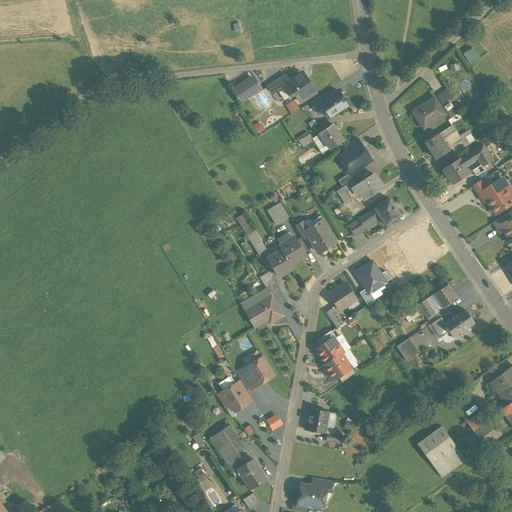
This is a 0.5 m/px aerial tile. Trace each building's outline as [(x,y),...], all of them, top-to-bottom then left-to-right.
[(472,49),(464,55),(469,63),(477,57),(472,49)] [(289,81),(282,85),(282,86),(289,96),(294,93),(300,102),(315,92),(302,72),(289,81)] [(241,103),(262,89),(253,74),(233,88),(241,103)] [(285,75),(268,87),(272,93),(282,86),(282,85),(289,81),(285,75)] [(452,98),(446,89),(438,94),(444,103),(452,98)] [(326,99),(318,104),(319,107),(325,116),(328,114),(329,116),(332,115),(335,115),(337,114),(337,111),(347,104),(338,91),(326,99)] [(323,94),(309,103),(314,111),(319,107),(318,104),(326,99),(323,94)] [(429,105),(415,114),(424,128),(446,114),(435,97),(427,102),(429,105)] [(291,113),(299,108),(293,99),(285,104),(291,113)] [(454,110),(447,114),(451,122),(458,118),(454,110)] [(333,125),(319,134),(329,149),(343,140),(333,125)] [(452,125),(439,133),(442,139),(455,130),(452,125)] [(309,133),(299,140),(303,145),(314,139),(309,133)] [(438,133),(425,142),(436,158),(449,150),(442,139),(439,133),(438,133)] [(356,138),(342,148),(345,153),(360,144),(356,138)] [(461,139),(451,146),(456,153),(466,147),(461,139)] [(345,153),(339,158),(350,174),(354,172),(356,172),(359,170),(360,167),(370,161),(365,155),(362,154),(360,151),(361,150),(362,147),(360,144),(345,153)] [(483,144),(474,150),(478,157),(482,163),(483,164),(491,159),(483,144)] [(474,150),(460,159),(465,166),(478,157),(474,150)] [(459,158),(443,169),(453,184),(469,173),(465,166),(460,159),(459,158)] [(482,163),(472,170),(476,176),(486,169),(483,164),(482,163)] [(355,186),(347,192),(350,197),(359,192),(364,200),(382,188),(373,174),(355,186)] [(347,175),(337,181),(342,187),(352,181),(347,175)] [(484,178),(473,185),(479,194),(489,187),(484,178)] [(342,187),(336,191),(345,206),(352,201),(350,197),(347,192),(355,186),(352,181),(342,187)] [(489,187),(479,194),(484,202),(487,200),(496,213),(511,202),(511,194),(511,193),(509,195),(503,186),(498,189),(494,184),(489,187)] [(389,199),(374,209),(379,216),(385,226),(400,216),(389,199)] [(281,202),(267,211),(275,225),(289,216),(281,202)] [(374,209),(358,220),(363,227),(379,216),(374,209)] [(506,213),(493,222),(499,232),(511,225),(508,220),(510,218),(506,213)] [(242,215),(236,218),(247,236),(252,233),(242,215)] [(511,216),(510,218),(508,220),(511,225),(499,232),(500,233),(504,230),(510,239),(509,242),(511,244),(511,216)] [(358,220),(348,225),(355,237),(365,230),(363,227),(358,220)] [(303,221),(295,226),(302,238),(307,235),(305,231),(308,229),(303,221)] [(334,241),(322,221),(308,229),(305,231),(307,235),(317,252),(334,241)] [(425,259),(436,251),(421,229),(402,242),(418,264),(425,259)] [(266,253),(254,232),(252,233),(247,236),(259,257),(266,253)] [(293,237),(279,245),(281,249),(290,264),(305,255),(293,237)] [(281,249),(267,257),(279,276),(293,267),(290,264),(281,249)] [(425,259),(418,264),(422,270),(429,265),(425,259)] [(369,294),(386,282),(381,274),(372,261),(355,273),(366,289),(369,294)] [(385,271),(381,274),(386,282),(391,279),(385,271)] [(268,272),(259,277),(266,288),(269,293),(278,288),(268,272)] [(346,283),(329,294),(340,310),(356,299),(346,283)] [(448,284),(434,293),(443,307),(457,298),(448,284)] [(266,288),(240,303),(245,312),(260,303),(260,302),(270,296),(269,293),(266,288)] [(366,289),(359,293),(368,306),(375,302),(369,294),(366,289)] [(270,296),(260,302),(260,303),(245,312),(249,318),(249,319),(254,328),(268,320),(270,324),(284,316),(271,295),(270,296)] [(434,314),(425,299),(418,304),(427,318),(434,314)] [(341,324),(331,309),(326,312),(336,327),(341,324)] [(445,323),(450,331),(456,339),(463,334),(463,335),(469,331),(467,328),(474,323),(465,309),(445,323)] [(441,317),(431,324),(435,330),(445,323),(441,317)] [(445,323),(435,330),(441,338),(450,331),(445,323)] [(331,330),(315,340),(319,347),(331,339),(333,342),(335,341),(337,339),(331,330)] [(409,338),(396,346),(406,361),(419,352),(409,338)] [(319,347),(316,349),(325,363),(340,354),(342,353),(337,345),(335,341),(333,342),(331,339),(319,347)] [(325,363),(323,365),(334,380),(338,378),(349,370),(347,367),(348,366),(340,354),(325,363)] [(262,357),(239,371),(250,389),(258,384),(258,385),(274,376),(262,357)] [(349,370),(338,378),(341,383),(356,373),(351,364),(348,366),(347,367),(349,370)] [(511,366),(491,382),(507,404),(511,400),(511,366)] [(230,376),(222,380),(224,385),(233,381),(230,376)] [(241,380),(235,384),(243,397),(249,394),(241,380)] [(243,397),(235,384),(222,391),(226,396),(231,405),(235,411),(247,403),(243,397)] [(226,396),(220,400),(225,409),(231,405),(226,396)] [(511,400),(507,404),(502,408),(511,421),(511,419),(511,400)] [(328,412),(311,409),(308,422),(306,421),(305,430),(324,433),(328,412)] [(500,434),(483,410),(467,422),(474,432),(484,446),(500,434)] [(265,418),(272,429),(283,423),(276,412),(265,418)] [(244,428),(248,435),(254,431),(249,424),(244,428)] [(237,436),(229,425),(209,438),(226,463),(239,455),(237,436)] [(466,460),(442,427),(418,444),(442,477),(466,460)] [(484,446),(474,432),(466,438),(476,452),(484,446)] [(340,436),(327,434),(326,442),(338,444),(340,436)] [(323,472),(326,454),(317,452),(303,450),(300,468),(307,470),(323,472)] [(239,455),(226,463),(228,467),(242,458),(239,455)] [(242,458),(228,467),(232,472),(237,469),(250,460),(247,455),(242,458)] [(250,460),(237,469),(250,489),(265,478),(252,458),(250,460)] [(323,472),(307,470),(306,477),(325,480),(326,473),(323,472)] [(332,483),(313,479),(312,486),(323,488),(322,491),(326,492),(330,493),(332,483)] [(312,486),(301,484),(300,492),(299,492),(297,502),(297,503),(306,505),(311,505),(313,508),(316,508),(320,507),(324,508),(326,492),(322,491),(323,488),(312,486)] [(254,492),(243,500),(250,510),(261,503),(254,492)] [(297,502),(293,502),(292,510),(302,511),(304,511),(306,505),(297,503),(297,502)]
